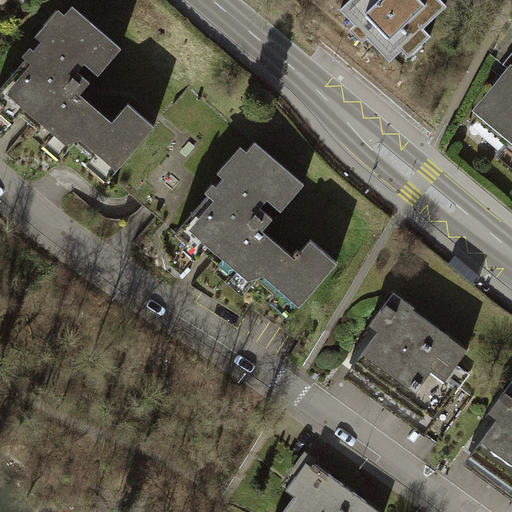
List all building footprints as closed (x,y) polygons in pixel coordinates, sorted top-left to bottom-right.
[(449,6),(443,0),(352,0),(345,7),(360,24),(353,30),(364,43),(371,37),(393,61),(405,51),(410,57),(434,35),(426,26),(449,6)] [(122,50),(74,9),(67,18),(61,12),(38,39),(44,44),(35,54),(31,51),(23,61),(31,68),(8,95),(70,147),(111,182),(156,128),(130,106),(114,124),(82,97),(122,50)] [(511,61),(460,125),(511,167),(511,61)] [(308,187),(258,143),(180,236),(290,325),(337,267),(314,242),(299,261),(265,235),(308,187)] [(463,352),(389,302),(339,375),(413,425),(463,352)] [(511,390),(460,464),(511,500),(511,390)] [(380,511),(309,461),(272,511),(380,511)]
